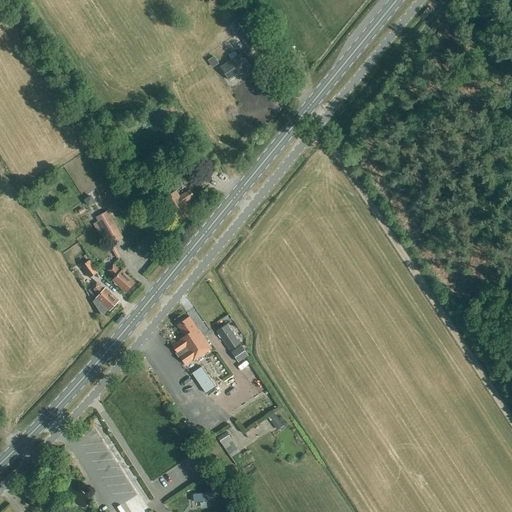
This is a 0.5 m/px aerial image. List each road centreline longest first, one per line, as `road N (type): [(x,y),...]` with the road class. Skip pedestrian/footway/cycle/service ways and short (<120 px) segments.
road 1 (track): [(311,132),(347,171),(511,421)]
road 2 (unclassified): [(323,118),(421,0)]
road 3 (primary): [(308,107),(396,0)]
road 4 (unclassified): [(60,430),(146,332)]
road 5 (primary): [(46,417),(132,321)]
road 6 (unclassified): [(170,304),(249,209)]
road 7 (primary): [(155,292),(233,197)]
